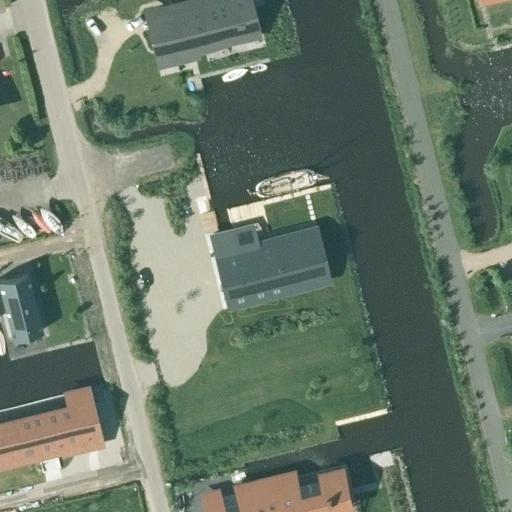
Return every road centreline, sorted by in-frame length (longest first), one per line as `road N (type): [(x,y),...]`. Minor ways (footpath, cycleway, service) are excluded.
road 1 (residential): [(388,0),(511,504)]
road 2 (residential): [(80,192),(159,511)]
road 3 (residential): [(80,192),(31,0)]
